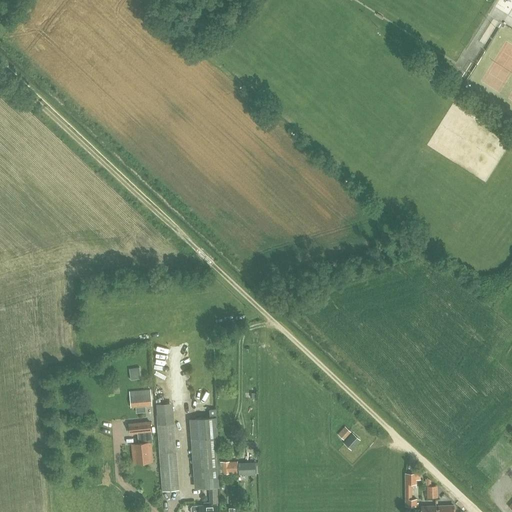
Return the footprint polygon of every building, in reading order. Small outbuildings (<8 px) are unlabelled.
[(131,380),(141,378),(140,367),(129,369),(131,380)] [(150,389),(129,391),(131,407),(152,406),(150,389)] [(162,491),(179,490),(174,421),(173,402),(156,403),(157,423),(162,491)] [(217,457),(216,438),(219,438),(216,408),(209,409),(210,416),(190,418),(191,438),(193,459),(194,459),(196,489),(220,487),(218,457),(217,457)] [(153,442),(151,421),(129,423),(129,434),(137,433),(138,443),(131,444),(133,463),(153,461),(151,442),(153,442)] [(351,450),(360,440),(353,433),(343,443),(351,450)] [(238,461),(229,461),(229,473),(238,473),(238,461)] [(254,462),(238,463),(239,475),(258,473),(259,473),(258,465),(255,465),(254,462)] [(412,498),(412,487),(416,487),(416,479),(421,479),(421,472),(405,472),(405,506),(417,506),(417,498),(412,498)] [(427,498),(437,498),(437,486),(427,486),(427,498)] [(217,511),(217,504),(210,504),(210,502),(203,502),(204,505),(192,505),(191,507),(190,511),(217,511)] [(453,511),(454,503),(438,504),(438,511),(453,511)]
